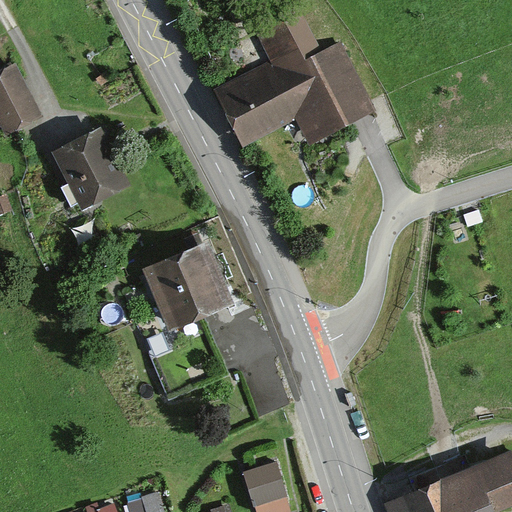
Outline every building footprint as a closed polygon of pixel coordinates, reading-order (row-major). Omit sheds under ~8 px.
[(267,68),(211,96),(235,144),(290,118),(301,141),(365,110),(335,50),(316,59),(290,5),(247,26),(267,68)] [(5,69),(0,71),(0,138),(34,120),(5,69)] [(115,187),(89,131),(42,153),(68,209),(115,187)] [(188,240),(123,267),(149,331),(214,304),(188,240)] [(511,476),(506,461),(386,505),(388,511),(500,511),(511,508),(511,476)]
